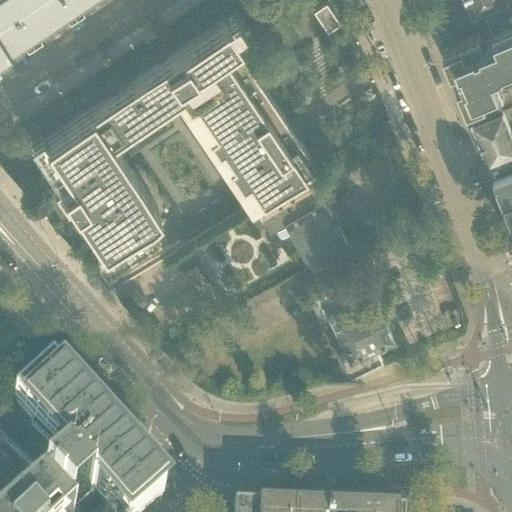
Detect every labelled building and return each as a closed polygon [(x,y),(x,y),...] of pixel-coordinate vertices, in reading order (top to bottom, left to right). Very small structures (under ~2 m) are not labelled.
[(0,0),(0,53),(23,38),(22,35),(36,26),(37,28),(65,10),(63,7),(73,0),(78,0),(79,0),(0,0)] [(511,0),(470,0),(474,10),(485,5),(494,26),(511,18),(511,0)] [(325,4),(313,12),(327,32),(339,24),(325,4)] [(100,103),(34,147),(62,187),(54,193),(59,200),(65,210),(67,212),(74,206),(110,259),(111,258),(166,221),(111,140),(180,93),(187,104),(195,99),(204,113),(204,114),(204,115),(205,114),(214,128),(207,133),(216,147),(220,144),(231,160),(227,163),(228,164),(229,164),(239,180),(240,182),(247,178),(248,179),(259,195),(258,195),(260,198),(311,167),(308,163),(312,160),(310,157),(310,156),(298,138),(297,138),(288,125),(289,124),(288,122),(287,123),(237,48),(243,44),(233,30),(241,24),(234,15),(226,20),(225,18),(99,102),(100,103)] [(481,32),(444,48),(458,83),(458,84),(468,106),(504,91),(495,69),(511,61),(511,18),(494,26),(493,26),(497,35),(484,41),(481,32)] [(341,78),(366,67),(352,33),(327,44),(341,78)] [(511,87),(504,91),(468,106),(493,172),(511,164),(511,87)] [(511,164),(493,172),(504,198),(511,195),(511,164)] [(306,184),(260,210),(268,225),(272,223),(286,248),(297,242),(306,255),(310,261),(345,239),(317,193),(314,195),(306,184)] [(340,356),(348,374),(380,358),(372,341),(390,332),(368,287),(351,296),(342,278),(309,295),(318,314),(326,310),(335,327),(338,335),(347,352),(340,356)] [(2,294),(0,295),(0,307),(5,313),(13,307),(2,294)] [(0,415),(0,436),(42,483),(57,469),(83,499),(91,492),(108,511),(145,511),(162,497),(49,372),(0,415)] [(57,469),(42,483),(8,511),(69,511),(75,507),(83,499),(57,469)]
